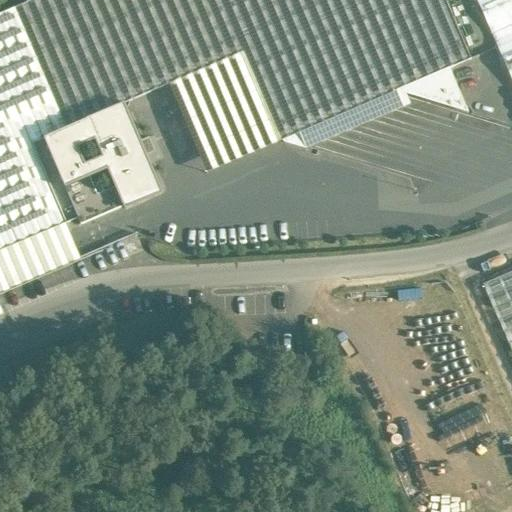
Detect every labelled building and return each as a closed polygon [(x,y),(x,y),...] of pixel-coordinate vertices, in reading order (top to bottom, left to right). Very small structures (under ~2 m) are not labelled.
[(32,0),(0,14),(0,250),(78,218),(44,138),(87,120),(86,119),(123,103),(242,52),(280,140),(397,91),(448,69),(470,59),(444,0),(32,0)] [(511,0),(476,0),(511,80),(511,0)] [(448,69),(397,91),(467,112),(448,69)] [(139,141),(123,103),(86,119),(87,120),(124,206),(125,208),(161,193),(145,155),(147,154),(149,150),(146,142),(142,140),(141,140),(139,141)] [(87,120),(44,138),(78,218),(80,224),(124,206),(87,120)] [(511,275),(484,287),(506,337),(511,333),(511,275)]
